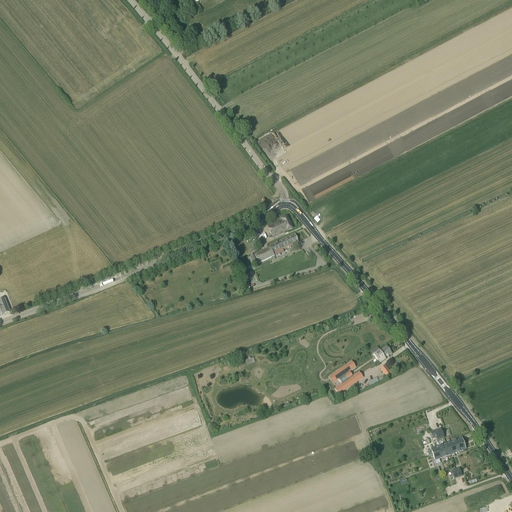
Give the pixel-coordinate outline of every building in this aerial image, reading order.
[(287,217),(267,225),(273,238),(284,233),(285,234),(288,233),(288,231),(293,229),(287,217)] [(270,247),(255,255),(258,262),(259,264),(274,256),(273,254),(288,247),(289,248),(290,248),(290,246),(298,242),(294,234),(269,246),(270,247)] [(251,250),(263,245),(260,238),(249,243),(251,250)] [(0,316),(10,312),(5,299),(0,300),(0,316)] [(379,364),(386,359),(385,358),(392,354),(387,347),(380,351),(379,350),(373,355),(379,364)] [(356,367),(352,361),(329,377),(333,382),(339,379),(342,384),(336,389),(339,394),(363,378),(359,373),(352,377),(352,376),(353,376),(350,372),(349,373),(349,372),(356,367)] [(385,366),(380,369),(386,378),(392,374),(390,371),(389,372),(385,366)] [(461,438),(431,450),(435,461),(465,450),(461,438)]
